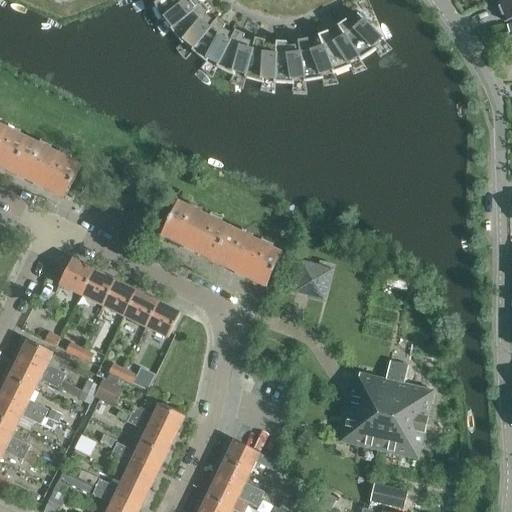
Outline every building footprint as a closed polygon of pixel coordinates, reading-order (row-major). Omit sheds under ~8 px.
[(171,30),(171,31),(203,5),(203,4),(199,7),(193,0),(166,0),(155,6),(163,22),(164,22),(164,21),(167,19),(174,28),(171,30)] [(511,0),(499,0),(496,2),(505,23),(511,20),(511,0)] [(192,52),(218,20),(215,23),(206,16),(208,13),(209,12),(203,5),(171,31),(183,45),(184,44),(186,42),(194,49),(192,52)] [(346,21),(338,26),(361,61),(376,51),(375,50),(373,48),(381,40),(382,41),(383,40),(358,15),(357,16),(350,24),(347,22),(346,21)] [(217,68),(218,68),(236,32),(236,31),(234,35),(224,30),(225,27),(226,26),(218,20),(192,52),(207,64),(208,63),(207,63),(209,60),(219,65),(217,68)] [(328,33),(319,36),(334,75),(351,68),(351,67),(350,67),(349,64),(358,58),(360,61),(361,61),(338,26),(338,27),(340,30),(331,37),(329,34),(328,33)] [(245,79),(246,79),(256,39),(255,39),(254,43),(244,40),(244,37),(245,36),(236,32),(218,68),(234,77),(235,76),(234,75),(235,72),(246,75),(245,79)] [(308,40),(299,42),(305,82),(323,79),(323,78),(322,75),(332,72),(333,75),(334,75),(319,36),(320,40),(310,44),(308,41),(308,40)] [(274,84),(275,84),(277,43),(276,43),(276,47),(265,46),(265,43),(266,42),(256,39),(246,79),(263,84),(264,83),(263,83),(264,80),(275,80),(274,84)] [(277,43),(275,84),(294,85),(294,84),(293,84),(293,81),(304,79),(304,82),(305,82),(299,42),(298,42),(299,46),(287,48),(287,45),(287,43),(277,43)] [(0,167),(65,200),(82,166),(0,125),(0,167)] [(162,237),(267,289),(283,255),(179,203),(162,237)] [(60,285),(82,296),(94,272),(72,261),(60,285)] [(330,271),(302,264),(295,292),(323,299),(330,271)] [(82,296),(104,307),(116,283),(94,272),(82,296)] [(104,307),(126,318),(138,293),(116,283),(104,307)] [(126,318),(148,329),(160,304),(138,293),(126,318)] [(160,304),(148,329),(168,339),(180,314),(160,304)] [(45,342),(57,348),(61,340),(49,334),(45,342)] [(27,342),(18,360),(63,382),(67,374),(48,365),(53,355),(27,342)] [(67,353),(78,358),(82,350),(71,344),(67,353)] [(82,350),(78,358),(90,365),(94,356),(82,350)] [(18,360),(9,378),(35,391),(40,380),(59,389),(63,382),(18,360)] [(113,365),(109,374),(121,380),(125,371),(113,365)] [(341,443),(419,461),(435,392),(401,384),(404,369),(390,366),(387,380),(357,374),(341,443)] [(137,377),(125,371),(121,380),(130,385),(133,386),(137,377)] [(121,380),(109,374),(106,381),(123,389),(134,394),(137,388),(133,386),(130,385),(121,380)] [(9,378),(0,396),(45,418),(49,410),(30,401),(35,391),(9,378)] [(111,406),(115,407),(123,389),(106,381),(104,380),(95,398),(111,406)] [(87,382),(82,391),(83,392),(94,397),(94,398),(99,387),(87,382)] [(83,392),(79,399),(90,405),(94,397),(83,392)] [(0,396),(0,419),(17,428),(23,416),(41,425),(45,418),(0,396)] [(98,403),(94,412),(101,416),(105,406),(98,403)] [(154,416),(135,407),(131,415),(176,437),(185,419),(159,406),(154,416)] [(51,411),(47,418),(59,424),(62,417),(51,411)] [(141,443),(167,455),(171,447),(172,445),(175,439),(176,437),(145,421),(141,420),(131,415),(128,422),(128,423),(142,429),(147,431),(146,432),(141,443)] [(0,440),(27,454),(36,458),(39,460),(43,452),(12,437),(17,428),(0,419),(0,440)] [(100,443),(110,448),(114,440),(104,435),(100,443)] [(83,436),(76,449),(88,454),(94,441),(83,436)] [(0,440),(0,461),(5,452),(23,461),(24,461),(27,454),(0,440)] [(234,442),(225,460),(251,473),(256,464),(275,473),(279,465),(260,456),(260,455),(234,442)] [(118,443),(114,451),(159,473),(167,455),(141,443),(136,453),(118,443)] [(129,468),(124,479),(150,492),(159,473),(114,451),(110,459),(129,468)] [(27,454),(24,461),(33,465),(36,458),(27,454)] [(225,460),(216,479),(261,501),(265,493),(246,484),(251,473),(225,460)] [(63,471),(59,480),(88,494),(93,485),(63,471)] [(0,486),(9,491),(9,490),(13,482),(0,476),(0,486)] [(100,480),(96,487),(141,509),(150,492),(124,479),(119,489),(100,480)] [(216,479),(207,497),(234,510),(239,499),(257,508),(261,501),(216,479)] [(11,491),(25,498),(29,491),(15,484),(13,482),(9,490),(11,491)] [(57,483),(54,490),(63,495),(66,487),(57,483)] [(374,484),(370,502),(404,509),(408,491),(374,484)] [(112,504),(107,511),(139,511),(141,509),(96,487),(93,495),(112,504)] [(66,497),(63,495),(54,491),(48,502),(61,508),(66,497)] [(207,497),(200,511),(232,511),(234,510),(207,497)] [(284,498),(278,510),(281,511),(289,511),(294,503),(284,498)]
